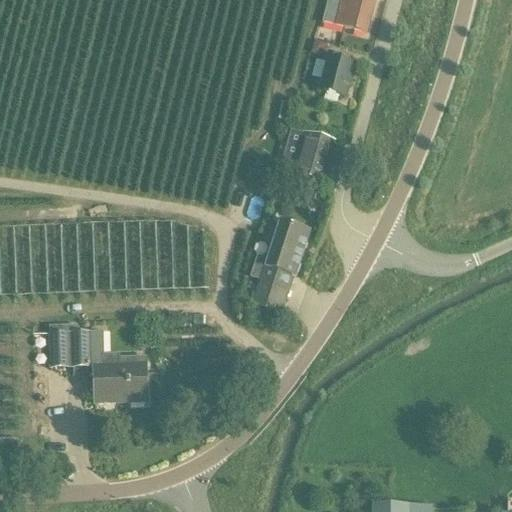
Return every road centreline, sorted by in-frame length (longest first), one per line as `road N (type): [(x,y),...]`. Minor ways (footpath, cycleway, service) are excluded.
road 1 (unknown): [(301,363),(214,297),(227,257),(223,221),(0,193)]
road 2 (unclassified): [(189,470),(224,452),(287,383),(376,242)]
road 3 (residential): [(376,242),(343,221),(340,207),(393,0)]
road 4 (unclassified): [(376,242),(438,98),(465,0)]
road 5 (unclassified): [(0,496),(131,488),(189,470)]
road 6 (unclassified): [(511,245),(449,267),(376,242)]
